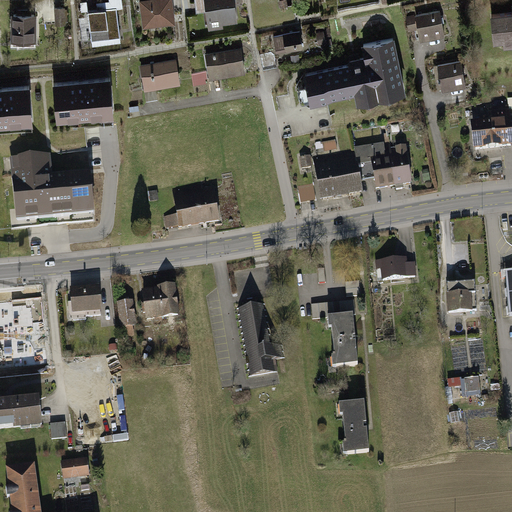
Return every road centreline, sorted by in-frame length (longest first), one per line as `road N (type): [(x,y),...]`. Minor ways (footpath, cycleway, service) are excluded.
road 1 (primary): [(0,273),(293,234)]
road 2 (primary): [(293,234),(511,197)]
road 3 (unknown): [(444,207),(408,2)]
road 4 (residential): [(264,76),(293,234)]
